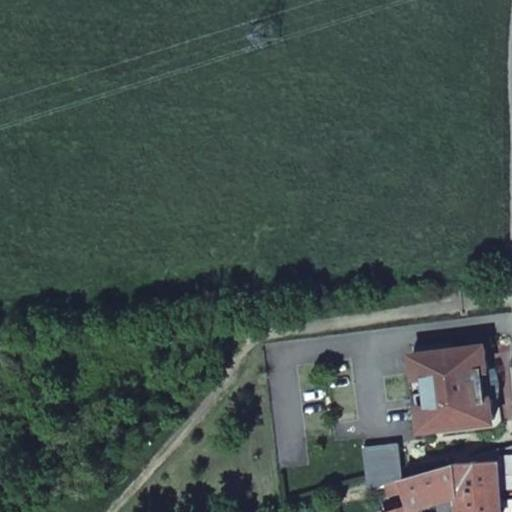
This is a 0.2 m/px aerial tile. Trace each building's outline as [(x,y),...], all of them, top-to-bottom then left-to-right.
[(414,383),(411,384),(415,412),(417,412),(418,415),(421,415),(423,431),(426,433),(493,424),(494,421),(485,352),(482,348),(417,357),(413,361),(415,377),(413,377),(414,383)] [(365,450),(369,490),(388,484),(403,480),(398,447),(365,450)] [(423,511),(422,507),(461,496),(461,511),(502,511),(498,452),(471,461),(471,465),(455,465),(403,480),(388,484),(393,500),(398,499),(408,495),(412,510),(406,511),(423,511)] [(398,499),(401,511),(406,511),(412,510),(408,495),(398,499)] [(377,501),(369,504),(371,511),(379,509),(377,501)]
